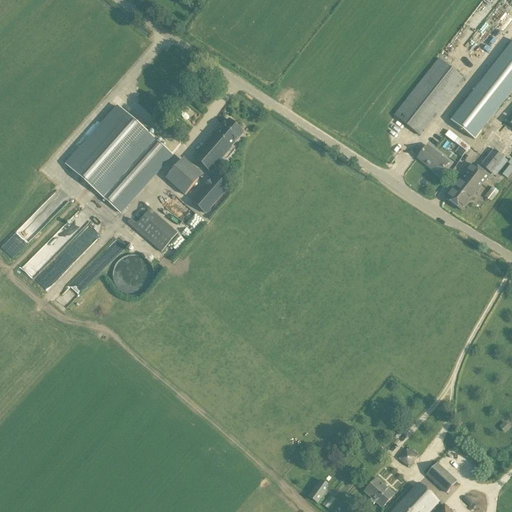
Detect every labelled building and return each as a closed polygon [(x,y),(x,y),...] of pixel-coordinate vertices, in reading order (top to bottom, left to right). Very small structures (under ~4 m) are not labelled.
[(511,45),(450,119),(473,139),(511,92),(511,45)] [(464,79),(439,59),(395,116),(420,135),(464,79)] [(173,157),(148,134),(118,108),(67,165),(122,214),(173,157)] [(193,158),(210,173),(214,176),(191,202),(205,214),(228,188),(221,182),(215,176),(222,169),(217,164),(231,148),(244,133),(229,120),(216,134),(215,134),(193,158)] [(439,175),(449,162),(428,145),(418,158),(439,175)] [(493,149),(480,165),(491,174),(503,158),(493,149)] [(203,175),(183,158),(165,179),(185,196),(203,175)] [(508,164),(510,165),(502,175),(507,179),(511,172),(511,159),(508,164)] [(489,176),(473,164),(446,199),(461,211),(489,176)] [(482,195),(494,201),(499,189),(487,184),(482,195)] [(144,204),(127,223),(161,253),(178,234),(144,204)] [(113,271),(112,276),(113,281),(115,286),(118,290),(122,293),(127,296),(132,296),(137,296),(142,294),(147,291),(150,287),(152,283),(154,278),(153,272),(152,267),(149,263),(146,259),(141,256),(136,255),(131,255),(126,256),(121,258),(117,262),(114,266),(113,271)] [(504,422),(500,427),(506,432),(510,427),(504,422)] [(408,450),(407,449),(398,459),(409,469),(418,458),(417,457),(419,455),(410,448),(408,450)] [(437,463),(426,475),(446,494),(458,482),(437,463)] [(382,509),(395,495),(377,478),(363,492),(382,509)] [(318,505),(330,488),(320,481),(308,497),(318,505)] [(418,482),(398,504),(391,511),(430,511),(440,502),(424,487),(418,482)]
